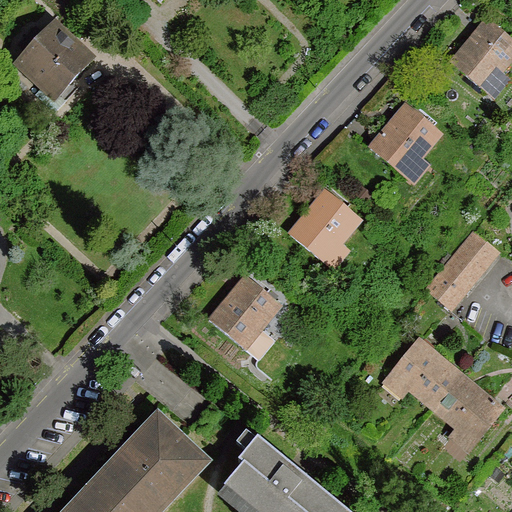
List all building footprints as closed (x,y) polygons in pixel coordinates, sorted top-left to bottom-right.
[(78,4),(73,0),(45,0),(65,18),(78,4)] [(93,61),(57,26),(18,67),(55,101),(93,61)] [(511,63),(511,41),(494,26),(477,47),(472,43),(453,65),(487,93),(511,63)] [(442,136),(413,111),(395,132),(390,128),(372,150),(407,178),(442,136)] [(309,215),(292,236),(326,265),(362,222),(333,197),(315,219),(309,215)] [(446,271),(428,292),(453,311),(499,253),(475,234),(446,271)] [(230,299),(212,321),(246,350),(282,306),(252,282),(235,303),(230,299)] [(433,410),(458,381),(438,364),(442,359),(420,340),(392,376),(433,410)] [(505,411),(484,392),(479,397),(458,381),(433,410),(476,445),(505,411)] [(159,416),(92,489),(116,511),(163,511),(210,463),(159,416)] [(231,481),(225,489),(252,511),(336,511),(341,507),(259,440),(240,463),(244,466),(231,481)] [(116,511),(92,489),(69,511),(116,511)]
